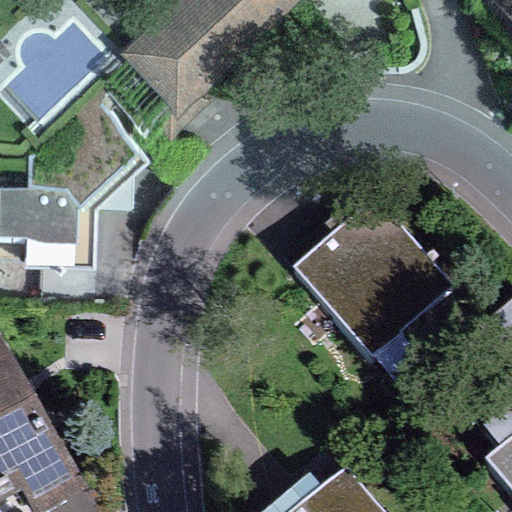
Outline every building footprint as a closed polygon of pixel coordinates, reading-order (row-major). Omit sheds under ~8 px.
[(201,0),(149,56),(210,112),(312,0),(201,0)] [(110,112),(5,207),(8,283),(85,281),(83,215),(148,155),(110,112)] [(370,206),(297,281),(393,374),(466,299),(370,206)] [(25,359),(0,372),(0,511),(47,511),(95,486),(25,359)] [(511,453),(491,473),(511,496),(511,453)] [(391,511),(364,481),(328,511),(391,511)]
